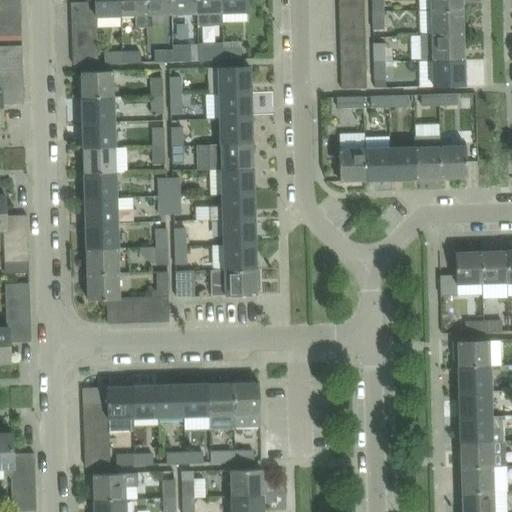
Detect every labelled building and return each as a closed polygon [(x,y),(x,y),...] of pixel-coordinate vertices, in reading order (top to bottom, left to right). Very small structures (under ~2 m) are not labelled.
[(0,0),(0,11),(21,10),(20,0),(0,0)] [(122,16),(121,0),(95,0),(95,1),(97,1),(97,14),(97,17),(122,16)] [(147,15),(146,0),(121,0),(122,16),(136,16),(137,28),(147,28),(146,15),(147,15)] [(172,15),(171,0),(146,0),(147,15),(172,15)] [(197,14),(196,0),(171,0),(172,15),(197,14)] [(222,13),(221,0),(196,0),(197,14),(198,26),(223,25),(222,13)] [(247,0),(221,0),(222,13),(248,12),(247,0)] [(384,11),(383,0),(371,0),(372,11),(384,11)] [(463,8),(462,0),(431,0),(432,9),(463,8)] [(97,1),(95,1),(71,2),(72,15),(97,14),(97,1)] [(365,16),(364,5),(339,5),(340,17),(365,16)] [(464,33),(463,8),(432,9),(432,34),(464,33)] [(0,23),(21,22),(21,10),(0,11),(0,23)] [(385,28),(384,11),(372,11),(373,29),(385,28)] [(97,26),(97,17),(97,14),(72,15),(72,27),(97,26)] [(365,29),(365,16),(340,17),(340,29),(365,29)] [(0,35),(22,34),(21,22),(0,23),(0,35)] [(98,38),(97,26),(72,27),(73,39),(98,38)] [(366,40),(365,29),(340,29),(340,41),(366,40)] [(464,58),(464,33),(432,34),(420,34),(421,60),(433,59),(464,58)] [(98,50),(98,38),(73,39),(73,51),(98,50)] [(366,52),(366,40),(340,41),(341,53),(366,52)] [(386,61),(385,43),(373,44),(374,61),(386,61)] [(0,58),(23,58),(23,46),(0,46),(0,58)] [(242,59),(242,47),(224,48),(224,60),(242,59)] [(224,60),(224,48),(205,48),(206,60),(224,60)] [(174,61),(173,49),(155,50),(156,62),(174,61)] [(191,49),(173,49),(174,61),(192,60),(191,49)] [(99,63),(98,50),(73,51),(73,64),(99,63)] [(141,62),(141,50),(123,51),(123,63),(141,62)] [(123,63),(123,51),(105,52),(105,63),(123,63)] [(366,64),(366,52),(341,53),(341,65),(366,64)] [(0,70),(23,70),(23,58),(0,58),(0,70)] [(465,84),(464,58),(433,59),(434,85),(465,84)] [(386,80),(386,61),(374,61),(375,80),(386,80)] [(367,76),(366,64),(341,65),(342,77),(367,76)] [(250,67),(219,68),(208,68),(209,94),(220,94),(220,93),(251,92),(250,67)] [(0,82),(24,82),(23,70),(0,70),(0,82)] [(114,97),(113,71),(81,72),(82,98),(114,97)] [(182,94),(182,76),(169,77),(170,95),(182,94)] [(367,89),(367,76),(342,77),(342,90),(367,89)] [(162,96),(162,77),(151,77),(151,96),(162,96)] [(0,125),(3,125),(3,104),(24,103),(24,82),(0,82),(0,125)] [(252,118),(251,92),(220,93),(220,94),(220,119),(252,118)] [(183,112),(182,94),(170,95),(171,113),(183,112)] [(440,104),(439,94),(421,95),(422,105),(440,104)] [(457,94),(443,94),(439,94),(440,104),(457,104),(457,94)] [(389,107),(388,95),(370,96),(371,107),(389,107)] [(407,106),(406,95),(388,95),(389,107),(407,106)] [(163,113),(162,96),(151,96),(152,113),(163,113)] [(114,122),(114,97),(82,98),(83,123),(114,122)] [(363,108),(363,97),(337,98),(337,109),(363,108)] [(252,143),(252,118),(220,119),(221,144),(252,143)] [(115,148),(114,122),(83,123),(84,149),(115,148)] [(164,146),(164,127),(152,128),(153,146),(164,146)] [(184,146),(183,127),(171,127),(172,146),(184,146)] [(366,181),(365,148),(365,133),(339,134),(340,182),(366,181)] [(442,179),(441,146),(440,146),(440,135),(414,136),(415,147),(416,147),(417,180),(442,179)] [(253,169),(252,143),(221,144),(221,145),(210,145),(210,169),(222,169),(222,170),(253,169)] [(467,145),(441,146),(442,179),(468,178),(467,145)] [(165,164),(164,146),(153,146),(153,164),(165,164)] [(184,163),(184,146),(172,146),(173,164),(184,163)] [(390,147),(365,148),(366,181),(391,180),(390,147)] [(415,147),(390,147),(391,180),(417,180),(416,147),(415,147)] [(116,173),(115,148),(84,149),(85,174),(116,173)] [(254,194),(253,169),(222,170),(223,195),(254,194)] [(117,198),(116,173),(85,174),(85,199),(117,198)] [(170,195),(169,177),(159,177),(159,195),(170,195)] [(181,195),(180,177),(169,177),(170,195),(181,195)] [(255,219),(254,194),(223,195),(223,206),(210,206),(211,220),(224,220),(255,219)] [(5,195),(0,195),(0,231),(4,231),(4,237),(28,237),(28,215),(6,216),(5,195)] [(170,213),(170,195),(159,195),(159,213),(170,213)] [(181,213),(181,195),(170,195),(170,213),(181,213)] [(118,224),(117,198),(85,199),(86,225),(118,224)] [(256,244),(255,219),(224,220),(224,245),(256,244)] [(118,248),(118,224),(86,225),(87,250),(118,248)] [(167,247),(167,228),(156,229),(157,247),(167,247)] [(186,247),(186,228),(175,228),(175,247),(186,247)] [(28,249),(28,237),(4,237),(5,249),(28,249)] [(256,269),(256,268),(256,244),(224,245),(225,270),(256,269)] [(168,264),(167,247),(157,247),(157,264),(168,264)] [(187,263),(186,247),(175,247),(176,264),(187,263)] [(119,273),(118,248),(87,250),(88,275),(119,273)] [(29,261),(28,249),(5,249),(5,262),(29,261)] [(508,282),(507,251),(482,252),(483,282),(508,282)] [(483,282),(482,252),(456,253),(456,275),(440,275),(441,296),(457,295),(457,283),(483,282)] [(29,273),(29,261),(5,262),(5,273),(29,273)] [(257,295),(257,279),(260,279),(260,268),(256,268),(256,269),(225,270),(212,270),(213,296),(226,295),(226,296),(257,295)] [(188,297),(188,277),(187,270),(177,271),(177,298),(188,297)] [(153,297),(156,297),(169,297),(168,272),(156,272),(157,290),(152,290),(153,297)] [(120,299),(119,273),(88,275),(89,301),(107,300),(120,299)] [(30,297),(30,284),(6,285),(6,297),(30,297)] [(31,309),(30,297),(6,297),(7,309),(31,309)] [(157,322),(156,297),(153,297),(153,298),(144,298),(145,323),(157,322)] [(170,322),(169,298),(169,297),(156,297),(157,322),(170,322)] [(145,323),(144,298),(132,299),(133,323),(145,323)] [(121,323),(120,299),(107,300),(108,324),(121,323)] [(133,323),(132,299),(120,299),(121,323),(133,323)] [(31,321),(31,309),(7,309),(7,321),(31,321)] [(0,363),(11,364),(10,343),(32,342),(31,321),(7,321),(7,328),(0,327),(0,363)] [(484,331),(484,321),(466,322),(466,331),(484,331)] [(502,330),(502,321),(484,321),(484,331),(502,330)] [(491,366),(490,340),(459,341),(459,352),(454,352),(454,367),(459,367),(491,366)] [(492,390),(491,366),(459,367),(460,391),(492,390)] [(261,427),(259,381),(234,382),(235,414),(234,414),(235,428),(261,427)] [(235,414),(234,382),(208,383),(209,414),(234,414),(235,414)] [(209,414),(208,383),(183,384),(184,415),(209,414)] [(184,415),(183,384),(158,385),(159,416),(184,415)] [(134,417),(133,385),(107,386),(108,404),(108,418),(109,418),(110,429),(110,431),(135,429),(134,417)] [(159,416),(158,385),(133,385),(134,417),(159,416)] [(492,416),(492,390),(460,391),(461,417),(492,416)] [(108,418),(108,404),(84,405),(84,418),(108,418)] [(492,416),(461,417),(462,442),(493,441),(504,440),(504,425),(504,415),(492,416)] [(109,418),(108,418),(84,418),(85,430),(110,429),(109,418)] [(16,438),(13,436),(13,433),(12,433),(12,432),(8,428),(0,428),(0,469),(3,469),(4,475),(12,474),(12,476),(36,475),(36,454),(14,454),(14,447),(16,445),(16,438)] [(111,441),(110,431),(110,429),(85,430),(85,442),(111,441)] [(111,453),(111,441),(85,442),(86,454),(111,453)] [(494,466),(493,441),(462,442),(462,467),(494,466)] [(203,451),(185,452),(186,463),(204,463),(203,451)] [(236,462),(236,451),(217,452),(218,463),(236,462)] [(254,451),(236,451),(236,462),(254,462),(254,451)] [(153,452),(135,453),(135,465),(153,464),(153,452)] [(186,463),(185,452),(167,452),(167,464),(186,463)] [(111,466),(111,453),(86,454),(86,467),(111,466)] [(135,465),(135,453),(116,453),(117,465),(135,465)] [(495,492),(494,466),(462,467),(463,493),(495,492)] [(263,495),(262,469),(231,470),(232,496),(263,495)] [(182,497),(194,497),(193,471),(182,471),(182,497)] [(126,473),(95,474),(96,500),(127,499),(127,489),(139,488),(138,473),(126,473)] [(37,487),(36,475),(12,476),(13,487),(37,487)] [(162,480),(163,498),(175,498),(175,479),(162,480)] [(37,499),(37,487),(13,487),(13,500),(37,499)] [(495,511),(495,492),(463,493),(463,511),(495,511)] [(263,511),(263,495),(232,496),(232,511),(263,511)] [(194,511),(194,497),(182,497),(183,511),(194,511)] [(175,511),(175,498),(163,498),(163,511),(175,511)] [(37,511),(37,499),(13,500),(13,511),(37,511)] [(127,511),(127,499),(96,500),(96,511),(127,511)]
